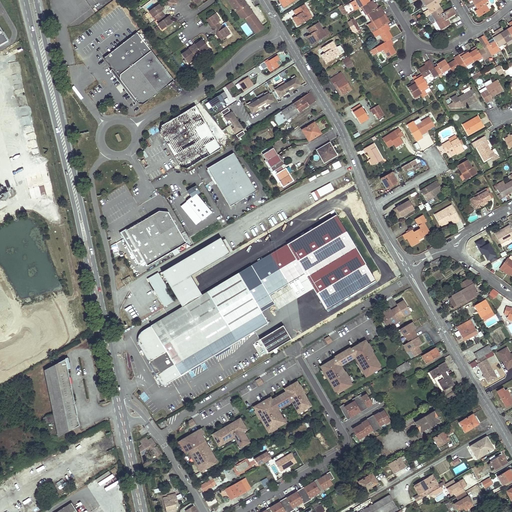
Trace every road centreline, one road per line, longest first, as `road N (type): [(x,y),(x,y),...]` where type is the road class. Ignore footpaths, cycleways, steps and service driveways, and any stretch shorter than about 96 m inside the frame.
road 1 (primary): [(25,0),(96,298)]
road 2 (primary): [(96,298),(36,0)]
road 3 (tertiary): [(284,33),(341,126),(406,268)]
road 4 (residential): [(293,348),(345,444),(239,511)]
road 5 (tertiary): [(412,277),(511,448)]
road 6 (unclassified): [(118,342),(91,180),(108,154)]
road 7 (unclassified): [(133,128),(254,44),(284,33)]
road 8 (residential): [(157,435),(293,348)]
road 9 (unknown): [(124,429),(0,505)]
road 10 (residential): [(293,348),(412,277)]
